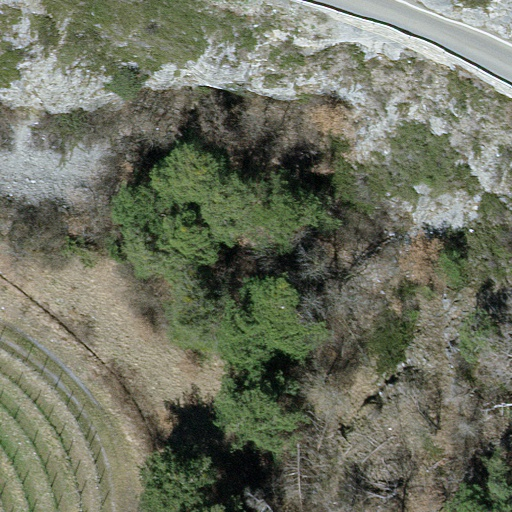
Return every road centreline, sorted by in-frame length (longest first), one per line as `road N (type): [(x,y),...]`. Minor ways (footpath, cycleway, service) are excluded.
road 1 (track): [(0,336),(119,420),(126,511)]
road 2 (tertiary): [(511,67),(350,0)]
